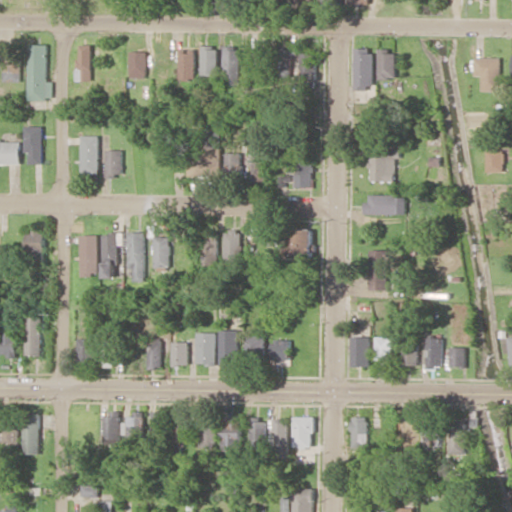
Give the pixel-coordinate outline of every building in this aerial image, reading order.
[(32,99),(57,99),(58,80),(51,80),(52,44),(33,44),(32,99)] [(80,80),(96,80),(95,44),(84,44),(84,59),(80,59),(80,80)] [(205,75),(222,75),(222,46),(206,46),(205,75)] [(228,84),(243,84),(244,46),(229,46),(228,84)] [(296,47),(283,46),(282,73),(295,74),(296,47)] [(375,48),(357,47),(356,85),(374,86),(375,48)] [(199,78),(200,48),(184,48),(183,78),(199,78)] [(257,73),(271,74),(272,48),(258,48),(257,73)] [(380,79),(398,79),(398,49),(380,49),(380,79)] [(152,51),(135,50),(134,76),(151,77),(152,51)] [(304,52),(303,75),(318,75),(319,53),(304,52)] [(503,57),(477,57),(476,75),(483,75),(483,90),(502,90),(503,57)] [(8,58),(8,81),(25,81),(25,58),(8,58)] [(47,125),(30,125),(30,151),(34,151),(33,162),(47,162),(47,125)] [(211,143),(223,143),(223,129),(211,130),(211,143)] [(104,135),(86,134),(86,172),(104,173),(104,135)] [(25,140),(0,139),(0,162),(25,162),(25,140)] [(111,175),(128,175),(127,149),(110,149),(111,175)] [(489,171),(507,171),(506,149),(488,149),(489,171)] [(372,156),(371,180),(397,181),(398,151),(387,151),(387,156),(372,156)] [(246,170),(245,152),(229,152),(229,170),(246,170)] [(211,162),(213,173),(225,171),(222,153),(210,155),(211,162)] [(269,180),(270,153),(255,153),(254,180),(269,180)] [(314,159),(291,160),(291,172),(296,172),(297,187),(315,186),(314,159)] [(368,213),(409,214),(409,195),(369,194),(368,213)] [(294,230),(295,257),(315,256),(314,228),(294,230)] [(49,254),(48,229),(30,229),(30,254),(49,254)] [(228,260),(244,260),(244,230),(228,230),(228,260)] [(149,231),(132,231),(133,269),(137,268),(137,280),(150,280),(149,231)] [(222,264),(221,232),(204,232),(205,264),(222,264)] [(107,277),(119,277),(118,264),(123,264),(122,233),(107,233),(108,260),(107,260),(107,277)] [(103,234),(85,234),(85,274),(103,274),(103,234)] [(175,236),(159,236),(158,266),(174,267),(175,236)] [(390,249),(373,249),(372,289),(389,290),(390,249)] [(29,354),(44,355),(45,316),(30,316),(29,354)] [(19,356),(20,328),(13,328),(13,322),(4,322),(3,355),(19,356)] [(224,330),(225,365),(243,365),(242,329),(224,330)] [(222,332),(202,331),(201,364),(221,365),(222,332)] [(420,365),(421,331),(406,331),(405,365),(420,365)] [(250,333),(250,352),(269,353),(269,334),(250,333)] [(373,336),(354,336),(354,365),(372,365),(373,336)] [(377,359),(394,359),(395,336),(378,336),(377,359)] [(81,365),(94,365),(95,338),(82,337),(81,365)] [(428,367),(445,367),(445,337),(429,337),(428,367)] [(153,367),(167,367),(167,338),(152,338),(153,367)] [(294,339),(278,339),(277,359),(294,360),(294,339)] [(194,341),(177,341),(177,365),(194,365),(194,341)] [(452,366),(468,367),(468,347),(453,346),(452,366)] [(118,366),(118,348),(106,348),(107,366),(118,366)] [(174,453),(186,453),(186,445),(193,446),(194,411),(176,410),(174,453)] [(471,426),(482,426),(482,433),(487,433),(487,419),(479,419),(479,410),(472,410),(471,426)] [(147,411),(140,411),(140,416),(128,415),(128,437),(147,438),(147,411)] [(155,411),(155,439),(167,438),(166,411),(155,411)] [(44,413),(27,412),(26,453),(42,453),(44,413)] [(108,413),(107,443),(123,443),(124,413),(108,413)] [(203,448),(220,448),(221,415),(204,415),(203,448)] [(226,450),(247,450),(247,416),(226,416),(226,450)] [(316,416),(297,416),(296,447),(316,447),(316,416)] [(371,446),(370,416),(354,416),(355,446),(371,446)] [(254,418),(254,444),(269,444),(270,418),(254,418)] [(292,421),(277,420),(276,449),(291,449),(292,421)] [(3,425),(2,444),(20,445),(21,425),(3,425)] [(423,428),(423,445),(442,445),(443,428),(423,428)] [(100,496),(100,484),(85,485),(85,496),(100,496)] [(296,511),(316,511),(317,486),(297,485),(296,511)] [(106,511),(114,511),(115,500),(107,500),(106,511)]
